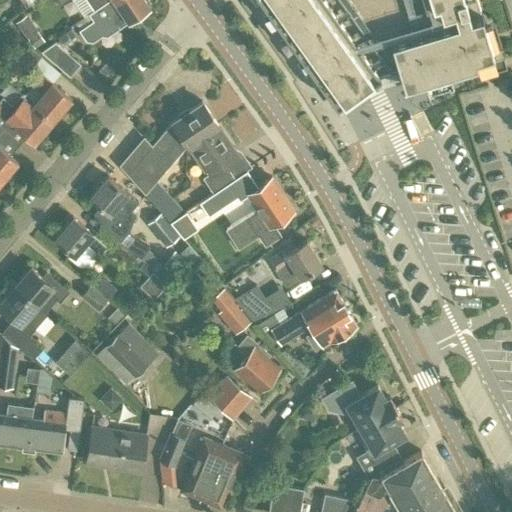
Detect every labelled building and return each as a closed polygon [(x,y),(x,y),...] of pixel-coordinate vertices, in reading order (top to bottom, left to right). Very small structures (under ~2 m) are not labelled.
[(87,0),(94,9),(106,0),(56,0),(59,4),(64,0),(87,0)] [(106,0),(94,9),(88,12),(92,19),(78,29),(85,39),(92,40),(101,34),(102,35),(102,33),(106,34),(118,26),(119,27),(149,7),(144,0),(106,0)] [(260,0),(336,104),(378,73),(398,67),(403,83),(493,56),(476,0),(260,0)] [(34,39),(40,36),(42,43),(49,40),(39,17),(27,22),(34,39)] [(106,76),(119,84),(127,72),(114,64),(106,76)] [(32,103),(51,120),(71,98),(41,72),(32,83),(42,92),(32,103)] [(51,120),(32,103),(21,94),(12,104),(2,95),(0,97),(0,114),(6,120),(13,125),(32,142),(51,120)] [(188,144),(217,125),(217,124),(218,123),(202,100),(172,120),(126,172),(145,192),(169,220),(184,210),(156,180),(187,143),(188,144)] [(217,125),(188,144),(205,169),(207,172),(202,176),(213,190),(251,165),(241,150),(232,146),(217,125)] [(0,131),(0,130),(0,179),(16,161),(0,146),(0,131)] [(121,239),(130,229),(136,212),(131,208),(138,200),(108,175),(89,197),(99,205),(93,212),(102,220),(100,222),(121,239)] [(265,244),(281,234),(273,222),(293,209),(272,176),(247,192),(256,207),(225,228),(237,247),(257,234),(260,237),(250,244),(257,254),(268,247),(265,244)] [(227,182),(199,201),(208,214),(214,210),(236,196),(236,195),(228,183),(227,182)] [(166,243),(177,234),(158,212),(147,221),(166,243)] [(100,255),(108,245),(72,216),(55,237),(71,251),(67,255),(79,265),(84,265),(96,251),(100,255)] [(140,257),(149,247),(134,236),(126,244),(140,257)] [(321,263),(306,238),(283,252),(281,248),(269,255),(276,265),(274,267),(285,285),(321,263)] [(128,264),(135,255),(118,241),(111,250),(128,264)] [(146,263),(169,284),(174,278),(151,257),(146,263)] [(155,299),(169,284),(146,263),(145,264),(152,270),(138,285),(155,299)] [(14,284),(46,311),(57,298),(59,300),(69,289),(50,273),(46,278),(30,265),(14,284)] [(95,285),(109,296),(116,286),(102,275),(95,285)] [(98,309),(108,298),(90,283),(80,294),(98,309)] [(256,322),(273,311),(255,283),(233,297),(250,319),(251,319),(254,324),(256,322)] [(34,337),(30,334),(48,313),(46,311),(14,284),(0,300),(0,304),(14,316),(10,321),(7,325),(29,343),(34,337)] [(235,333),(250,320),(233,299),(233,298),(223,286),(210,298),(221,309),(217,312),(235,333)] [(273,311),(256,322),(263,333),(265,332),(270,339),(275,335),(280,343),(310,324),(312,328),(305,332),(313,346),(321,342),(322,343),(355,321),(333,288),(287,317),(281,308),(274,312),(273,311)] [(125,384),(158,352),(128,321),(95,353),(125,384)] [(2,334),(18,347),(18,346),(32,358),(43,345),(34,337),(29,343),(7,325),(1,332),(2,334)] [(229,350),(229,352),(229,355),(231,361),(235,366),(248,378),(260,388),(278,367),(266,356),(268,353),(246,333),(237,344),(234,341),(232,342),(231,344),(230,346),(230,348),(229,350)] [(0,384),(13,386),(18,347),(2,334),(0,350),(0,384)] [(208,397),(211,400),(230,417),(249,395),(227,375),(208,397)] [(52,395),(54,382),(38,380),(37,393),(52,395)] [(355,428),(395,405),(389,395),(385,397),(377,384),(359,394),(350,380),(322,396),(328,407),(351,411),(359,425),(355,427),(355,428)] [(211,400),(208,397),(201,391),(191,404),(201,413),(211,400)] [(0,442),(26,446),(30,415),(20,414),(21,404),(7,402),(5,412),(0,411),(0,442)] [(392,440),(405,432),(397,418),(401,416),(395,405),(355,428),(367,448),(355,455),(368,477),(370,472),(373,469),(376,467),(395,457),(391,450),(396,447),(392,440)] [(30,415),(26,446),(60,450),(65,411),(43,408),(42,417),(30,415)] [(141,468),(146,433),(91,425),(86,459),(141,468)] [(180,453),(186,438),(170,431),(164,445),(180,451),(180,453)] [(193,460),(232,476),(242,453),(203,436),(193,460)] [(175,465),(180,453),(180,451),(164,445),(158,458),(161,479),(176,486),(175,465)] [(457,511),(421,449),(379,473),(376,467),(373,469),(370,472),(368,477),(357,499),(324,492),(319,511),(457,511)] [(220,505),(232,476),(193,460),(181,488),(220,505)] [(279,511),(298,511),(303,488),(273,483),(268,510),(279,511)]
